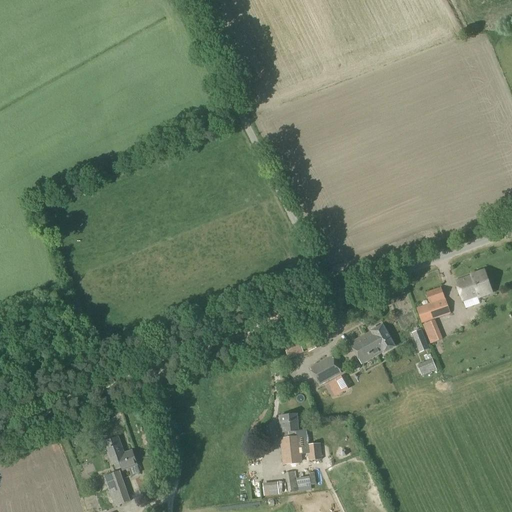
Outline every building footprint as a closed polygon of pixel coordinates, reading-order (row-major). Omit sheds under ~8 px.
[(478,298),(492,294),(484,271),(470,276),(471,277),(455,282),(463,303),(478,297),(478,298)] [(422,323),(450,314),(441,288),(426,293),(430,305),(417,309),(422,323)] [(342,307),(345,323),(357,321),(355,305),(342,307)] [(430,345),(442,340),(435,320),(423,325),(430,345)] [(395,347),(383,326),(377,329),(375,327),(371,329),(372,332),(371,332),(372,333),(351,344),(362,364),(383,352),(384,354),(395,347)] [(419,354),(429,350),(421,330),(411,334),(419,354)] [(309,351),(324,345),(319,332),(304,338),(309,351)] [(288,358),(303,353),(299,341),(284,346),(288,358)] [(319,386),(326,382),(341,374),(332,356),(309,368),(319,386)] [(421,377),(437,370),(432,360),(417,366),(421,377)] [(351,388),(344,373),(326,383),(334,397),(351,388)] [(281,433),(298,431),(296,415),(280,417),(281,433)] [(132,451),(124,454),(118,438),(104,443),(112,466),(114,465),(116,470),(121,468),(122,471),(137,466),(132,451)] [(285,464),(300,462),(297,438),(282,440),(285,464)] [(308,462),(322,460),(320,444),(306,445),(308,462)] [(115,507),(130,502),(119,472),(104,477),(115,507)] [(288,493),(298,492),(295,472),(285,474),(288,493)] [(298,478),(300,485),(312,483),(310,476),(298,478)] [(101,487),(98,478),(92,480),(95,489),(101,487)] [(255,502),(263,501),(262,480),(254,481),(255,502)] [(280,495),(280,482),(266,483),(267,496),(280,495)] [(238,496),(242,503),(249,499),(245,492),(238,496)]
